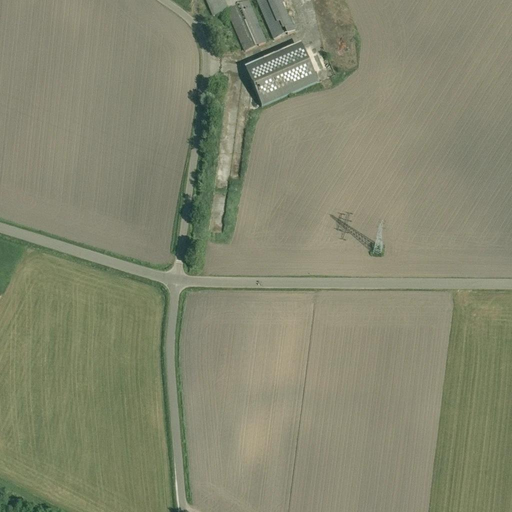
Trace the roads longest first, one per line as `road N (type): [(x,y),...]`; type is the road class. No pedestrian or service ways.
road 1 (unclassified): [(511,285),(176,280)]
road 2 (unclassified): [(176,280),(208,62),(202,34),(162,0)]
road 3 (unclassified): [(184,511),(170,359),(176,280)]
road 4 (unclassified): [(176,280),(0,228)]
